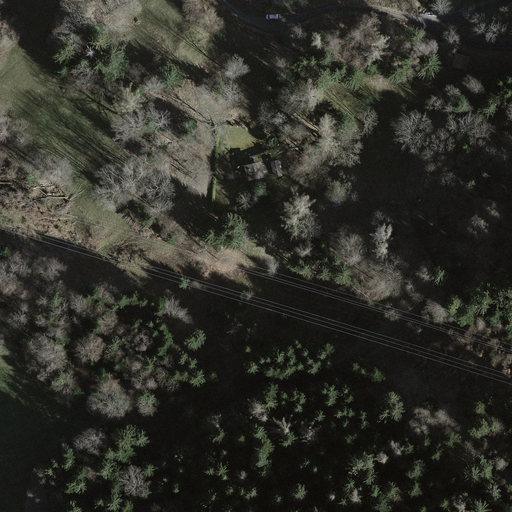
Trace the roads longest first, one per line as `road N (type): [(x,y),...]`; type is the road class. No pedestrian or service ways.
road 1 (track): [(511,249),(309,380),(234,389),(165,452),(45,511)]
road 2 (track): [(221,0),(252,21),(364,7),(456,38),(511,45)]
